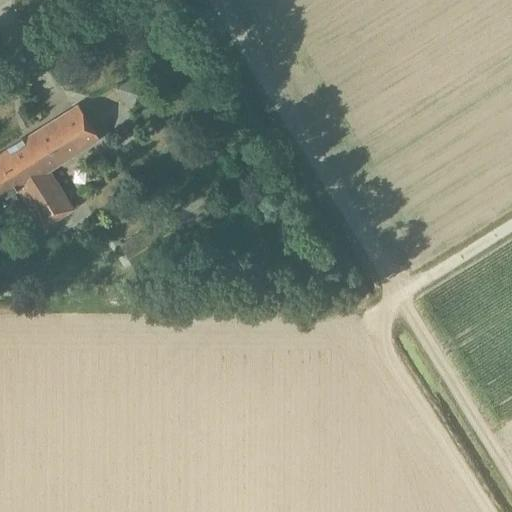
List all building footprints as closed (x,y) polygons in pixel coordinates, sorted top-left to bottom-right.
[(130,113),(158,96),(140,68),(112,85),(130,113)] [(7,148),(0,152),(0,199),(17,189),(42,227),(72,208),(48,170),(97,138),(76,104),(21,139),(20,138),(6,147),(7,148)] [(132,267),(186,233),(172,210),(118,245),(132,267)] [(463,245),(468,253),(486,244),(482,235),(463,245)] [(433,297),(468,275),(463,266),(428,289),(433,297)] [(448,353),(445,339),(434,341),(437,355),(448,353)]
